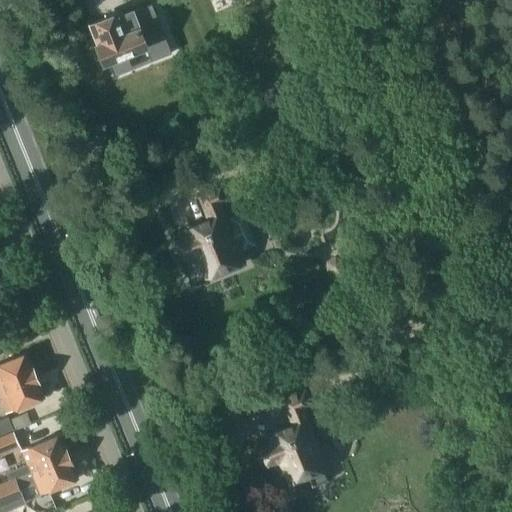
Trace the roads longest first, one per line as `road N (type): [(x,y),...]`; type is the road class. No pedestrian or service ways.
road 1 (primary): [(164,511),(0,86)]
road 2 (residential): [(134,511),(0,177)]
